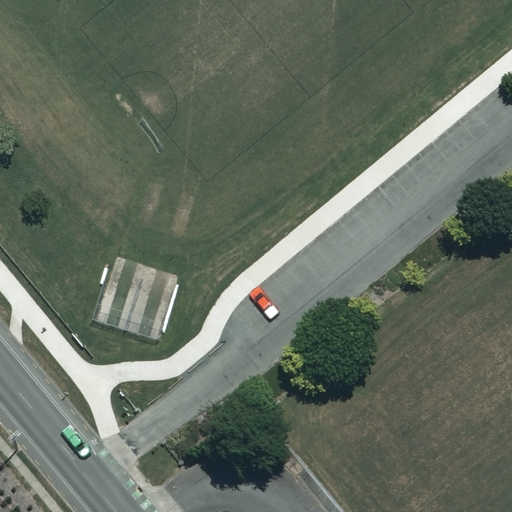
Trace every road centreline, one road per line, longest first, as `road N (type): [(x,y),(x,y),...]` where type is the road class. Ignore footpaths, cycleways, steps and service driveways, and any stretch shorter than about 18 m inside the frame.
road 1 (residential): [(89,477),(511,134)]
road 2 (tertiary): [(89,477),(0,368)]
